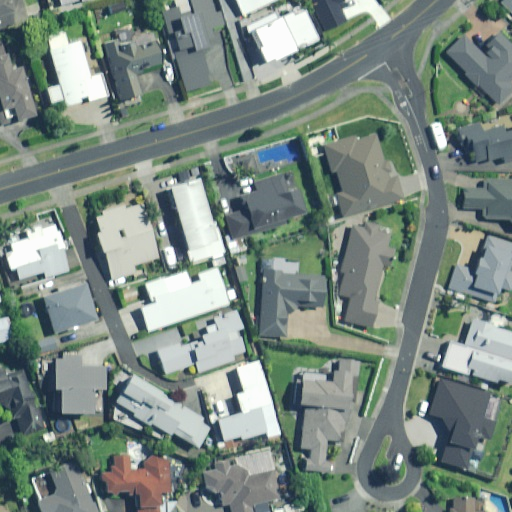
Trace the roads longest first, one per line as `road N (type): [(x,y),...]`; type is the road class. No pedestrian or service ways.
road 1 (tertiary): [(0,189),(302,95),(379,47)]
road 2 (residential): [(390,419),(436,211),(413,107),(379,47)]
road 3 (residential): [(390,419),(412,478),(398,495),(384,497),(367,485),(376,443)]
